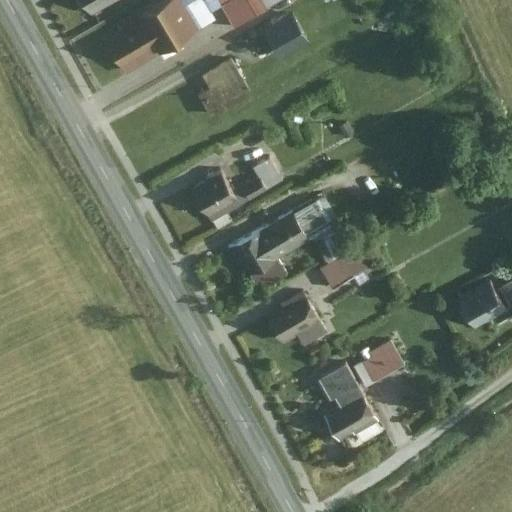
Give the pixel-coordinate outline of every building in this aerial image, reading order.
[(115,0),(81,0),(90,14),(115,0)] [(278,0),(260,0),(253,4),(250,0),(162,0),(136,15),(136,14),(116,26),(119,31),(104,40),(124,74),(159,53),(158,51),(214,18),(210,11),(220,5),(234,27),(257,14),(258,17),(266,12),(263,9),(278,0)] [(266,31),(278,52),(302,38),(291,17),(266,31)] [(167,146),(192,132),(195,138),(217,126),(211,115),(250,93),(231,61),(229,58),(200,74),(202,78),(191,84),(192,87),(172,98),(175,104),(150,118),(167,146)] [(338,127),(343,138),(352,134),(346,123),(338,127)] [(326,157),(330,163),(341,157),(337,151),(326,157)] [(190,188),(210,222),(211,221),(216,229),(230,221),(225,213),(239,205),(238,204),(247,199),(247,200),(281,180),(268,157),(251,167),(257,177),(240,187),(240,188),(232,193),(218,169),(204,177),(206,179),(190,188)] [(242,179),(247,175),(243,169),(238,173),(242,179)] [(336,246),(330,237),(344,228),(341,222),(337,216),(335,216),(322,194),(292,212),(291,211),(226,248),(237,266),(241,263),(248,274),(257,289),(285,272),(277,258),(308,239),(309,240),(312,239),(316,245),(326,262),(352,247),(353,246),(348,239),(336,246)] [(326,262),(318,267),(331,289),(352,276),(358,286),(368,279),(365,274),(375,269),(366,253),(359,258),(352,247),(326,262)] [(488,281),(457,299),(473,328),(504,310),(488,281)] [(296,335),(302,346),(326,332),(301,292),(280,305),(281,307),(265,317),(281,344),(296,335)] [(352,366),(364,387),(403,365),(389,340),(369,351),(367,347),(358,352),(363,360),(352,366)] [(314,346),(307,350),(311,356),(317,352),(314,346)] [(323,372),(331,384),(342,378),(334,365),(323,372)] [(353,435),(362,429),(376,421),(358,389),(344,397),(345,399),(337,404),(338,406),(322,414),(338,441),(352,433),(353,435)]
